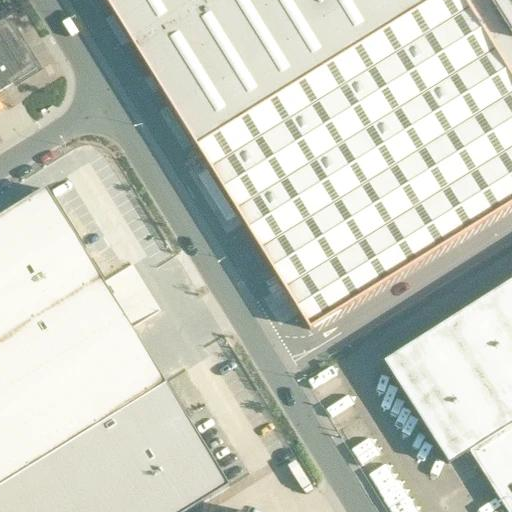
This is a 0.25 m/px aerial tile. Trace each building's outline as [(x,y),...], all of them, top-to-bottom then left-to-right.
[(105,0),(197,148),(198,148),(310,330),(511,204),(511,75),(510,73),(465,0),(105,0)] [(0,92),(37,69),(6,18),(0,21),(0,92)] [(46,189),(0,217),(0,487),(167,385),(46,189)] [(511,511),(511,281),(400,351),(384,362),(449,465),(469,452),(507,511),(511,511)] [(332,368),(311,380),(344,434),(365,421),(332,368)] [(0,487),(0,511),(188,511),(230,487),(167,385),(0,487)]
